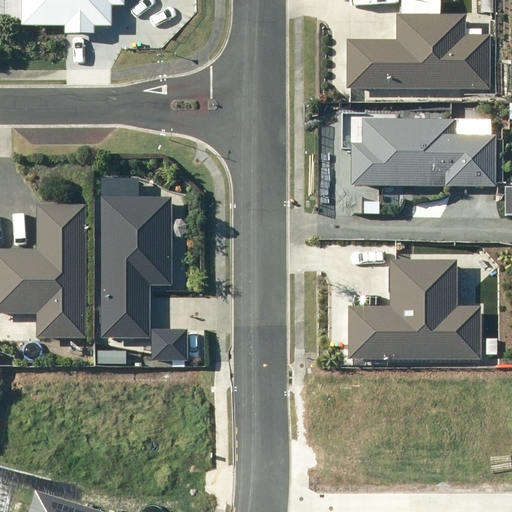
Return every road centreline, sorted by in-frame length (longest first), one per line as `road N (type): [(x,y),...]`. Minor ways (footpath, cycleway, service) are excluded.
road 1 (residential): [(0,103),(256,105)]
road 2 (residential): [(256,105),(256,360)]
road 3 (unknown): [(256,360),(259,511)]
